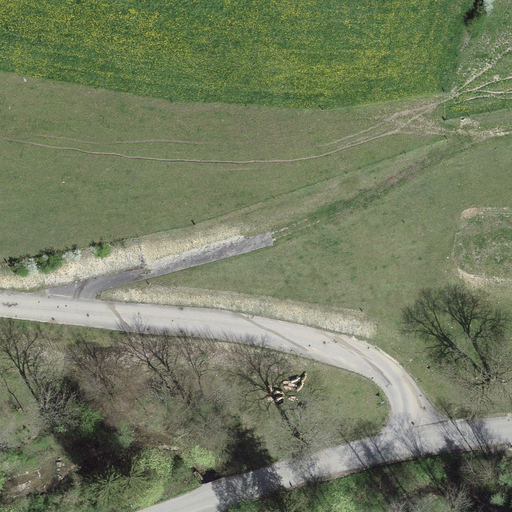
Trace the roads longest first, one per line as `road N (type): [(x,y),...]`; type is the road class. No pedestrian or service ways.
road 1 (track): [(20,307),(270,234),(371,192),(443,150),(511,130)]
road 2 (unclassified): [(182,511),(348,457),(511,427)]
